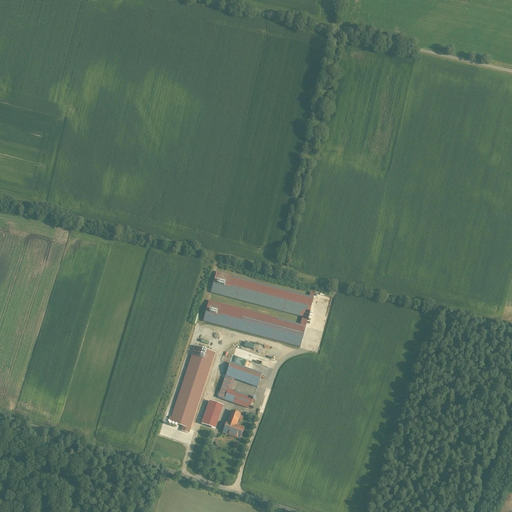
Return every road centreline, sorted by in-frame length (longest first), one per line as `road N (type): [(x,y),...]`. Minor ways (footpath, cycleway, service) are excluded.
road 1 (unclassified): [(0,412),(302,511)]
road 2 (track): [(339,27),(281,265)]
road 3 (unclassified): [(511,68),(339,27)]
road 4 (track): [(339,27),(221,0)]
